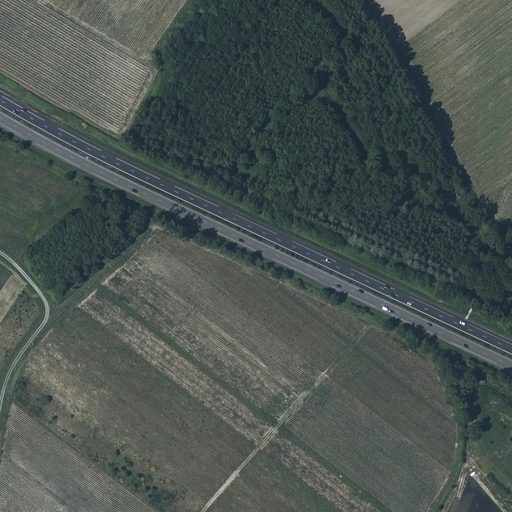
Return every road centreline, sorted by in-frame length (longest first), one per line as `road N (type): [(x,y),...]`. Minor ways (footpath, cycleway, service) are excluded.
road 1 (track): [(203,511),(366,329),(363,322),(187,242),(145,231),(59,308),(46,308)]
road 2 (trunk): [(0,117),(511,366)]
road 3 (trunk): [(511,349),(0,100)]
road 4 (track): [(429,511),(455,460),(444,394),(433,366),(363,322)]
road 5 (track): [(186,0),(143,61),(42,0)]
road 6 (track): [(0,408),(10,371),(46,316),(24,274),(0,252)]
